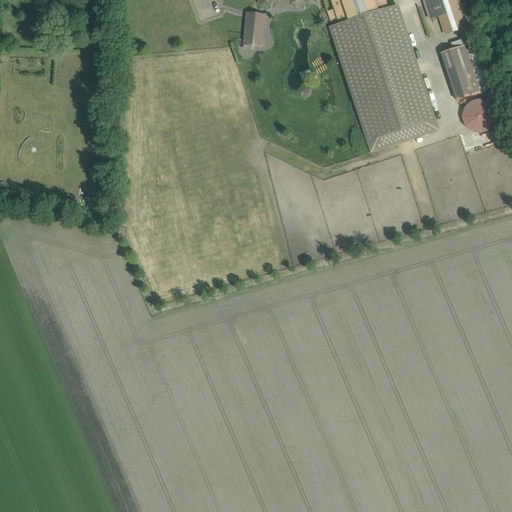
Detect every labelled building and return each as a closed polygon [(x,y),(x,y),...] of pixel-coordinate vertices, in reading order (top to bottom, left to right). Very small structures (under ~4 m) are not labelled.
[(388,7),(385,0),(330,0),(338,24),(328,27),(369,154),(440,131),(399,4),(388,7)] [(422,0),(429,20),(438,17),(444,36),(466,29),(456,0),(422,0)] [(243,45),(262,47),(265,14),(246,13),(243,45)] [(462,39),(451,43),(453,50),(455,49),(464,46),(462,39)] [(474,43),(441,54),(456,101),(487,90),(474,43)] [(464,110),(462,118),(465,126),(471,132),(480,134),(488,131),(494,125),(496,116),(493,108),(487,102),(478,100),(470,103),(464,110)]
